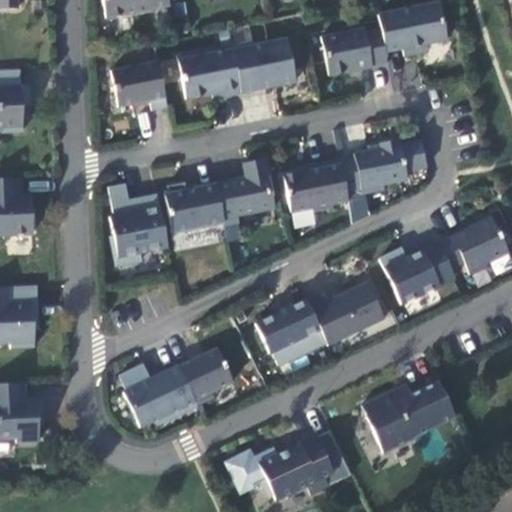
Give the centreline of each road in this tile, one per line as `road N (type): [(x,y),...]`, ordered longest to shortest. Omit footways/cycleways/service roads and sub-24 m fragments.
road 1 (residential): [(77,166),(373,102),(427,111),(444,147),(434,200),(82,353)]
road 2 (residential): [(511,294),(156,459),(121,453),(100,438),(88,417),(82,353)]
road 3 (residential): [(82,353),(77,166)]
road 4 (residential): [(77,166),(78,0)]
